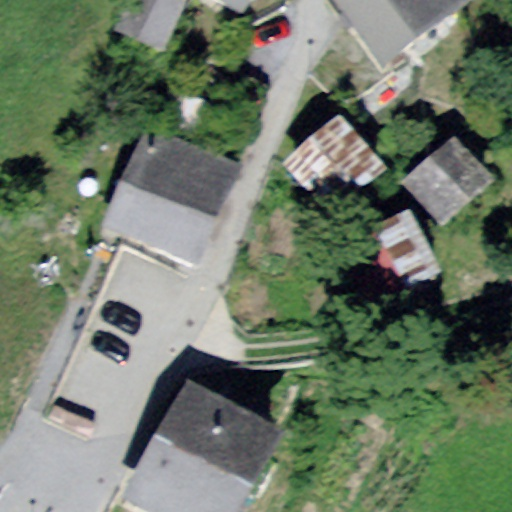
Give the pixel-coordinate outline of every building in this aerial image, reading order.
[(171,0),(144,0),(130,36),(177,56),(196,10),(171,0)] [(255,0),(298,23),(310,0),(255,0)] [(511,0),(382,0),(443,83),(511,33),(511,0)] [(442,188),(389,124),(326,176),(379,240),(442,188)] [(257,165),(168,129),(128,226),(217,262),(257,165)] [(511,153),(509,151),(463,197),(510,244),(511,241),(511,153)] [(365,316),(452,280),(428,224),(342,260),(365,316)] [(314,511),(346,458),(234,394),(169,506),(178,511),(314,511)]
